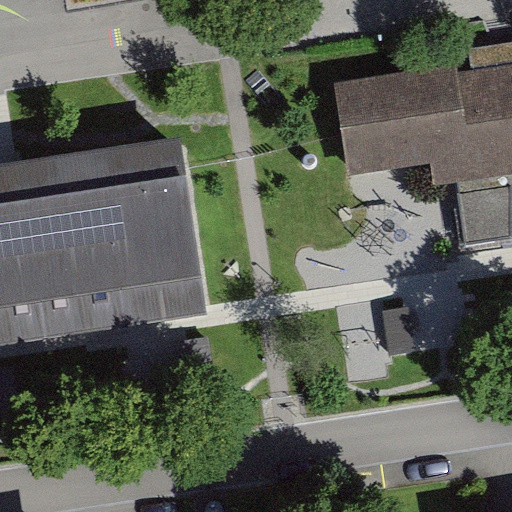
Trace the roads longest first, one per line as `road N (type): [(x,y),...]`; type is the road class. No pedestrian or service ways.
road 1 (residential): [(511,425),(0,498)]
road 2 (track): [(0,76),(285,31)]
